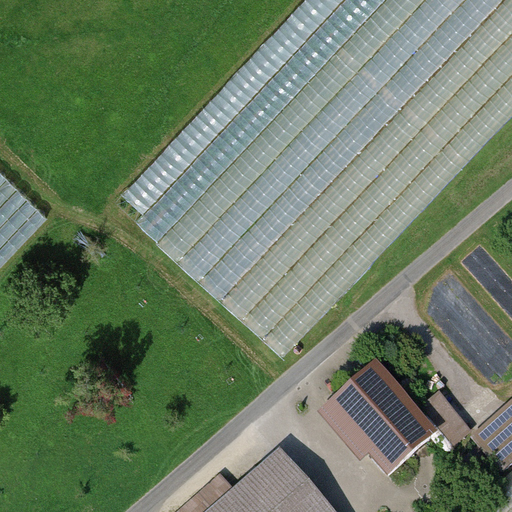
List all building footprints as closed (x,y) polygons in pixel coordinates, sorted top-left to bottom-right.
[(172,244),(288,354),(398,238),(383,236),(365,241),(369,214),(344,221),(334,211),(304,220),(308,193),(288,199),(287,211),(290,221),(262,217),(258,244),(252,238),(247,223),(231,220),(220,232),(206,237),(216,226),(217,221),(237,200),(227,199),(209,204),(197,217),(188,215),(169,235),(172,244)] [(376,356),(318,405),(363,457),(371,450),(389,471),(438,429),(376,356)] [(511,404),(472,438),(500,470),(511,460),(511,404)] [(332,511),(277,450),(207,511),(332,511)] [(511,511),(511,484),(482,511),(511,511)]
